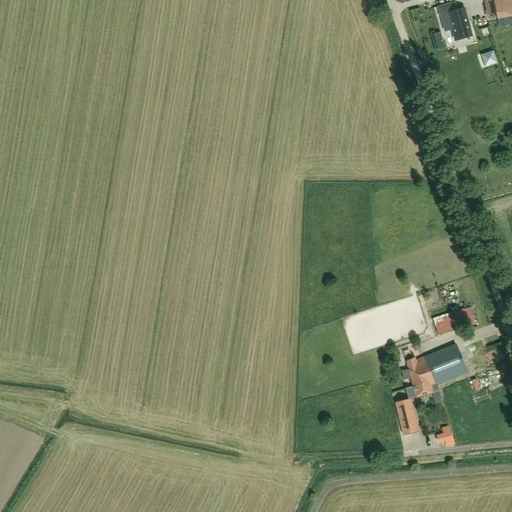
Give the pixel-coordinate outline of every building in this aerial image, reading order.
[(417,4),(420,15),(433,12),(429,0),(417,4)] [(485,0),(488,14),(496,13),(497,18),(511,15),(511,11),(509,0),(485,0)] [(438,7),(444,31),(452,29),(454,37),(470,33),(463,8),(457,10),(455,2),(438,7)] [(470,55),(482,48),(479,44),(468,51),(470,55)] [(481,55),(485,66),(496,63),(492,51),(481,55)] [(506,103),(492,107),(494,114),(508,110),(506,103)] [(470,133),(474,130),(468,121),(464,124),(470,133)] [(464,309),(433,318),(438,335),(469,326),(464,309)] [(496,333),(467,343),(470,352),(499,343),(496,333)] [(435,379),(436,384),(465,372),(453,344),(421,358),(420,355),(415,357),(406,361),(408,369),(401,371),(404,379),(410,377),(413,385),(435,379)] [(405,388),(408,398),(415,396),(438,390),(436,384),(435,379),(413,385),(413,386),(405,388)] [(410,398),(395,401),(403,435),(411,433),(411,432),(418,430),(410,398)] [(449,434),(442,436),(440,430),(433,432),(436,445),(451,441),(449,434)]
